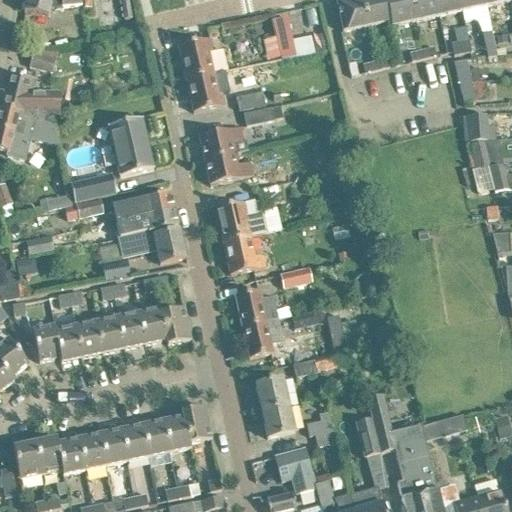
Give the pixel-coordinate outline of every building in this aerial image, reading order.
[(26,0),(24,14),(44,18),(48,19),(50,9),(62,12),(62,9),(81,7),(80,0),(26,0)] [(81,0),(82,10),(91,9),(90,0),(81,0)] [(360,0),(353,0),(336,4),(343,34),(367,29),(360,0)] [(360,0),(367,29),(390,24),(385,0),(384,0),(360,0)] [(384,0),(385,0),(390,24),(391,29),(415,24),(409,0),(384,0)] [(434,0),(409,0),(415,24),(439,19),(434,0)] [(459,0),(434,0),(439,19),(462,14),(459,0)] [(483,0),(459,0),(462,14),(463,14),(465,23),(473,21),(478,24),(481,36),(491,34),(485,9),(483,0)] [(483,0),(486,9),(510,4),(508,0),(483,0)] [(287,19),(272,22),(275,39),(280,61),(296,58),(314,54),(311,37),(292,41),(287,19)] [(456,46),(452,47),(453,54),(454,60),(471,56),(472,56),(469,43),(468,44),(465,28),(453,31),(456,46)] [(493,34),(483,36),(488,61),(498,58),(493,34)] [(507,37),(497,38),(498,45),(507,45),(507,37)] [(178,48),(186,81),(223,73),(213,75),(208,55),(212,54),(209,41),(178,48)] [(434,50),(422,53),(425,62),(437,59),(434,50)] [(411,56),(412,63),(413,65),(425,62),(422,53),(411,56)] [(29,69),(49,74),(53,75),(56,61),(32,56),(29,69)] [(376,65),(378,74),(390,71),(388,62),(376,65)] [(454,66),(459,89),(479,84),(478,70),(469,72),(466,63),(454,66)] [(364,68),(366,77),(378,74),(376,65),(364,68)] [(223,73),(186,81),(193,115),(224,108),(221,95),(228,94),(223,73)] [(1,110),(20,115),(60,117),(60,100),(30,99),(34,81),(9,75),(1,110)] [(459,89),(464,108),(486,103),(484,84),(479,84),(459,89)] [(262,94),(236,99),(239,113),(265,107),(262,94)] [(20,115),(1,110),(0,112),(0,152),(7,154),(6,158),(25,163),(30,143),(58,150),(51,116),(20,115)] [(274,123),(271,111),(243,117),(246,129),(274,123)] [(141,121),(108,128),(120,179),(153,172),(141,121)] [(487,128),(467,129),(468,144),(488,142),(487,128)] [(199,139),(204,163),(235,156),(232,146),(245,143),(242,129),(199,139)] [(475,172),(487,169),(490,168),(483,144),(469,148),(475,172)] [(235,156),(204,163),(210,187),(253,178),(250,165),(237,168),(235,156)] [(487,169),(494,195),(511,193),(505,168),(487,169)] [(116,196),(111,177),(71,186),(75,205),(116,196)] [(279,187),(256,192),(259,204),(282,199),(281,193),(279,187)] [(112,208),(116,225),(174,212),(170,195),(112,208)] [(52,200),(51,199),(39,201),(42,214),(72,207),(70,196),(52,200)] [(76,208),(79,221),(103,215),(100,202),(76,208)] [(235,207),(215,211),(223,245),(251,238),(250,238),(267,234),(263,214),(257,215),(254,203),(251,203),(235,207)] [(65,213),(67,222),(77,219),(75,211),(65,213)] [(131,237),(131,238),(152,234),(158,232),(177,228),(174,212),(116,225),(119,240),(131,237)] [(131,238),(121,241),(123,253),(139,249),(139,250),(149,247),(151,252),(156,251),(160,267),(185,261),(179,233),(153,239),(152,234),(131,238)] [(509,236),(492,237),(493,244),(509,243),(509,236)] [(251,238),(223,245),(230,278),(265,270),(262,257),(255,258),(251,238)] [(25,244),(28,258),(54,253),(51,239),(25,244)] [(102,265),(105,283),(130,279),(127,261),(102,265)] [(280,277),(283,292),(312,285),(309,270),(280,277)] [(0,274),(0,287),(17,284),(14,271),(0,274)] [(379,272),(367,275),(370,287),(382,285),(379,272)] [(166,279),(155,282),(157,292),(168,290),(166,279)] [(155,282),(146,283),(143,284),(145,295),(157,292),(155,282)] [(0,287),(0,295),(3,304),(19,301),(19,299),(20,299),(18,287),(17,284),(0,287)] [(18,287),(20,299),(27,298),(25,286),(18,287)] [(124,287),(113,289),(115,300),(126,297),(124,287)] [(102,291),(104,302),(115,300),(113,289),(102,291)] [(235,298),(242,330),(277,322),(290,319),(288,309),(275,312),(272,299),(260,302),(258,293),(235,298)] [(70,298),(72,308),(84,306),(82,296),(70,298)] [(58,300),(60,311),(72,308),(70,298),(58,300)] [(23,305),(11,308),(14,319),(26,317),(23,305)] [(160,311),(139,315),(145,348),(166,343),(160,311)] [(161,311),(160,311),(166,343),(167,348),(190,343),(183,311),(162,315),(161,311)] [(139,315),(117,320),(124,352),(145,348),(139,315)] [(117,320),(96,324),(103,356),(124,352),(117,320)] [(277,322),(242,330),(249,361),(272,356),(270,348),(283,345),(277,322)] [(96,324),(75,329),(82,361),(103,356),(96,324)] [(39,365),(60,361),(53,329),(32,334),(39,365)] [(53,329),(60,361),(61,365),(82,361),(75,329),(55,333),(54,329),(53,329)] [(0,346),(0,365),(11,380),(27,367),(8,341),(0,346)] [(388,350),(388,355),(391,359),(396,359),(400,355),(400,351),(397,347),(391,347),(388,350)] [(343,354),(316,362),(318,375),(357,364),(353,351),(343,354)] [(303,365),(292,368),(295,381),(319,376),(318,375),(316,362),(303,365)] [(0,394),(14,384),(11,380),(0,365),(0,394)] [(255,388),(261,414),(288,407),(282,382),(255,388)] [(442,511),(437,491),(432,473),(428,453),(425,444),(421,428),(392,436),(383,399),(367,403),(372,422),(371,422),(379,457),(395,453),(403,484),(398,485),(404,510),(404,511),(442,511)] [(288,407),(261,414),(267,441),(294,435),(288,407)] [(182,414),(183,419),(188,446),(211,442),(204,409),(182,414)] [(314,438),(314,440),(334,435),(329,415),(318,417),(320,424),(305,427),(308,439),(314,438)] [(425,444),(466,433),(463,418),(421,429),(425,444)] [(183,419),(162,423),(169,456),(171,466),(179,465),(177,455),(189,452),(188,447),(188,446),(183,419)] [(506,419),(494,422),(499,442),(511,439),(506,419)] [(365,460),(379,457),(371,422),(357,426),(365,460)] [(162,423),(141,428),(148,461),(169,456),(162,423)] [(141,428),(120,432),(127,465),(148,461),(141,428)] [(120,432),(99,436),(106,470),(127,465),(120,432)] [(314,440),(316,450),(336,445),(334,435),(314,440)] [(99,436),(78,441),(85,474),(106,470),(99,436)] [(56,441),(34,445),(41,478),(62,473),(63,479),(64,478),(57,445),(56,441)] [(78,441),(57,445),(64,478),(85,474),(78,441)] [(13,450),(17,469),(19,482),(41,478),(34,445),(13,450)] [(304,450),(274,459),(281,485),(291,483),(295,497),(315,492),(314,488),(316,487),(312,474),(311,475),(304,450)] [(1,477),(3,489),(14,487),(12,475),(1,477)] [(221,492),(219,482),(207,484),(209,495),(221,492)] [(437,491),(442,511),(506,511),(501,493),(498,493),(495,482),(474,488),(477,499),(459,504),(454,487),(437,491)] [(315,492),(317,498),(320,511),(334,507),(327,484),(316,487),(314,488),(315,492)] [(177,489),(180,499),(191,497),(189,486),(177,489)] [(3,489),(5,496),(6,500),(17,498),(14,487),(3,489)] [(166,491),(169,502),(180,499),(177,489),(166,491)] [(363,494),(349,498),(353,511),(384,511),(379,493),(378,490),(374,491),(363,494)] [(134,498),(137,509),(148,507),(146,496),(134,498)] [(291,496),(285,497),(266,502),(268,511),(295,511),(292,497),(291,497),(291,496)] [(353,511),(349,498),(349,497),(335,501),(338,511),(337,511),(353,511)] [(123,501),(125,511),(137,509),(134,498),(123,501)] [(223,498),(203,503),(201,503),(202,511),(216,511),(225,510),(223,498)] [(46,502),(48,511),(58,511),(60,511),(58,500),(46,502)] [(34,505),(35,511),(48,511),(46,502),(34,505)] [(103,505),(92,507),(92,511),(114,511),(112,503),(103,505)]
